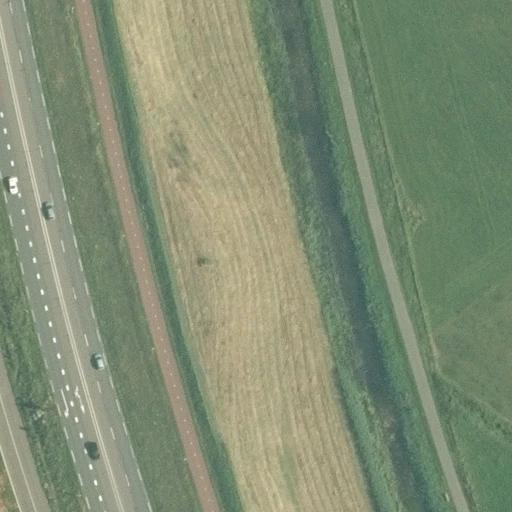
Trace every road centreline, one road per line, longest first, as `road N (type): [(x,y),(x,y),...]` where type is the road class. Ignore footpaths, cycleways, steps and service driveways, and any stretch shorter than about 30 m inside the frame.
road 1 (unclassified): [(462,511),(365,183),(325,0)]
road 2 (secondary): [(121,511),(73,346),(0,16)]
